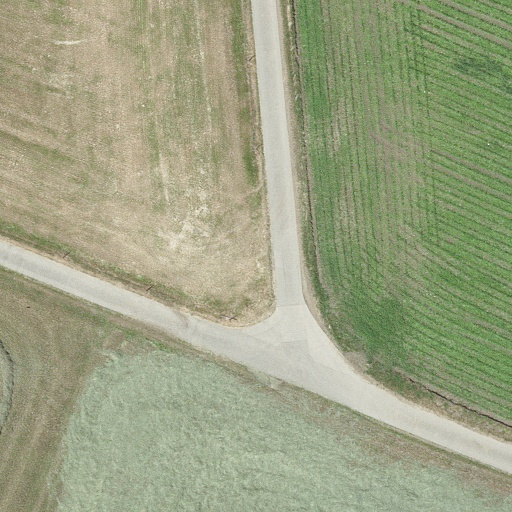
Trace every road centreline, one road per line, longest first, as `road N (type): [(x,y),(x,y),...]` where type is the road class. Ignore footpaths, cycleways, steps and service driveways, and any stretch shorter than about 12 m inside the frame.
road 1 (track): [(0,254),(511,460)]
road 2 (track): [(265,0),(300,375)]
